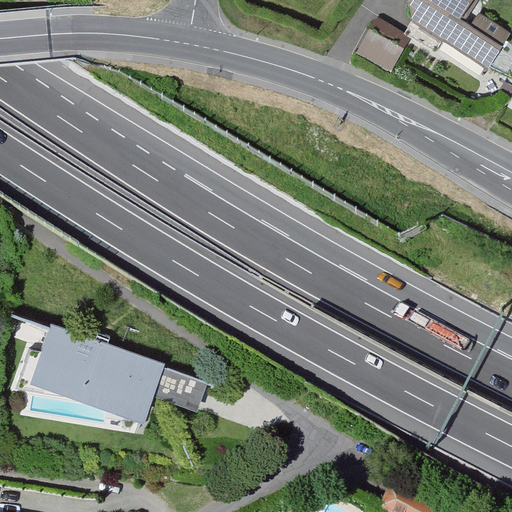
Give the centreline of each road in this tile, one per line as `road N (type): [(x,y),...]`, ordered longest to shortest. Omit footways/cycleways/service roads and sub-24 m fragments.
road 1 (motorway): [(511,376),(311,270),(0,74)]
road 2 (motorway): [(0,153),(241,303),(511,448)]
road 3 (tertiary): [(188,44),(268,62),(511,177)]
road 4 (tertiary): [(0,38),(114,34),(188,44)]
road 5 (residential): [(297,413),(310,434),(299,469),(228,511)]
